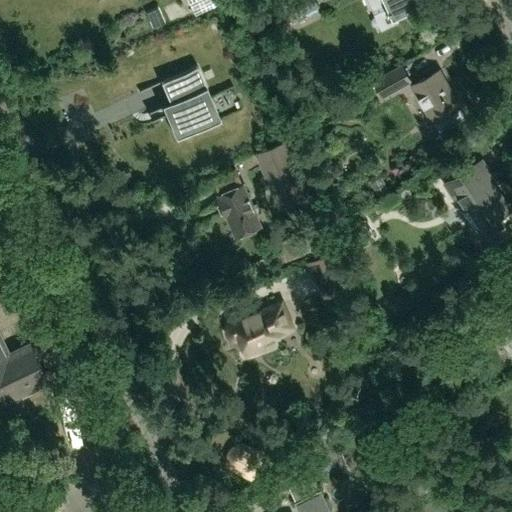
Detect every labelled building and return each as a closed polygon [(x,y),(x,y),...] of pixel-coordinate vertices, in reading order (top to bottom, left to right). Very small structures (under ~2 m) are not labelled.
[(306,0),(286,9),(291,22),(319,9),(315,0),(306,0)] [(369,0),(375,13),(387,8),(393,19),(423,5),(420,0),(369,0)] [(372,81),(382,98),(412,81),(402,64),(372,81)] [(178,73),(160,81),(169,102),(161,106),(162,107),(171,127),(175,139),(198,129),(220,119),(208,92),(196,65),(178,73)] [(439,69),(411,84),(432,121),(434,120),(440,133),(466,118),(459,106),(439,69)] [(309,197),(286,142),(256,154),(279,209),(309,197)] [(473,230),(506,208),(486,178),(490,176),(480,161),(445,185),(463,211),(461,212),(473,230)] [(236,236),(261,225),(242,182),(218,192),(220,196),(216,197),(225,216),(227,215),(236,236)] [(334,251),(308,261),(322,298),(349,287),(334,251)] [(263,338),(282,330),(278,320),(287,316),(282,303),(235,322),(231,326),(230,330),(231,332),(232,335),(233,336),(237,338),(239,336),(243,336),(249,351),(265,345),(263,338)] [(423,314),(404,326),(415,344),(435,331),(423,314)] [(0,401),(46,379),(29,343),(7,354),(0,340),(0,401)] [(255,451),(255,450),(243,444),(234,447),(230,455),(233,463),(233,464),(250,473),(258,459),(257,459),(255,451)] [(323,511),(330,509),(321,490),(312,495),(296,502),(295,503),(299,511),(323,511)]
